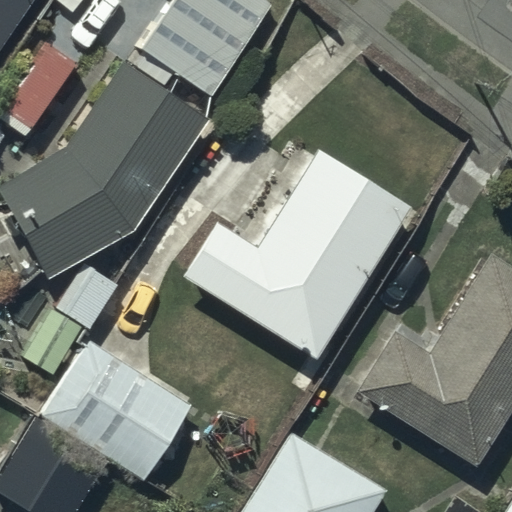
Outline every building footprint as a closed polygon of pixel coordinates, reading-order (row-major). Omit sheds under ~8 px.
[(0,0),(0,41),(28,0),(0,0)] [(268,4),(263,0),(164,0),(136,44),(145,50),(134,66),(160,83),(169,70),(208,96),(268,4)] [(0,199),(46,277),(129,228),(205,120),(120,62),(62,145),(0,181),(0,199)] [(313,356),(406,205),(314,149),(254,246),(215,222),(182,275),(313,356)] [(469,466),(511,396),(511,269),(486,254),(424,355),(385,331),(348,391),(469,466)] [(115,282),(82,262),(52,309),(48,307),(20,354),(49,372),(78,324),(85,328),(115,282)] [(188,404),(83,341),(0,478),(0,489),(37,511),(72,511),(107,456),(143,479),(188,404)] [(368,511),(382,490),(288,433),(240,511),(368,511)] [(511,511),(511,488),(497,511),(511,511)]
